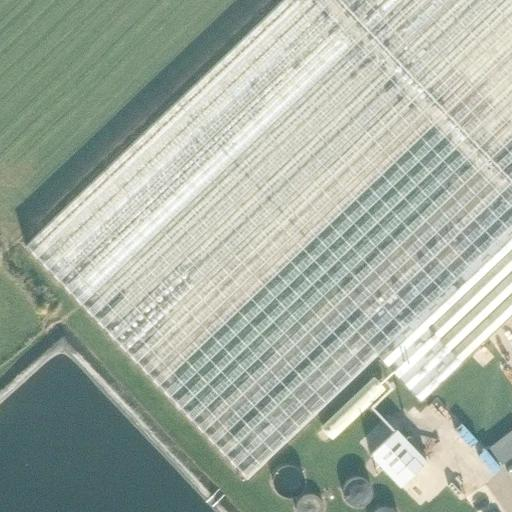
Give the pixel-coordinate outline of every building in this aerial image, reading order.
[(419,402),(511,313),(511,0),(282,0),(23,247),(245,479),(375,355),(419,402)] [(413,451),(383,419),(356,444),(387,477),(413,451)] [(511,453),(511,429),(488,448),(500,463),(511,453)] [(275,477),(292,491),(306,475),(289,461),(275,477)] [(353,473),(353,496),(373,496),(373,473),(353,473)]
